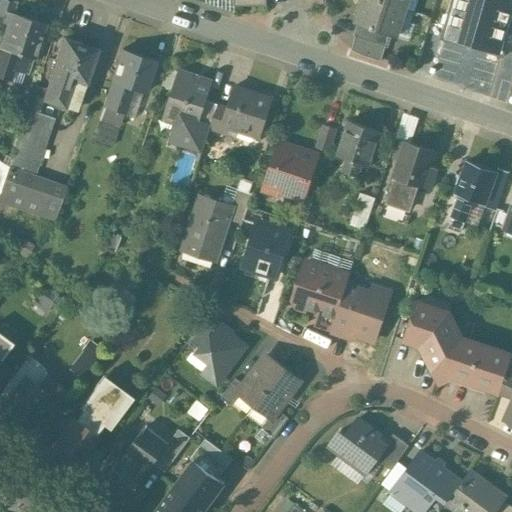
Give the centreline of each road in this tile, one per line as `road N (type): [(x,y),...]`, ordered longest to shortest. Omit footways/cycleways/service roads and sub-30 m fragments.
road 1 (residential): [(511,127),(288,52)]
road 2 (residential): [(376,388),(171,278)]
road 3 (residential): [(241,511),(305,425),(351,394),(376,388)]
road 4 (residential): [(288,52),(131,0)]
road 5 (residential): [(376,388),(511,451)]
